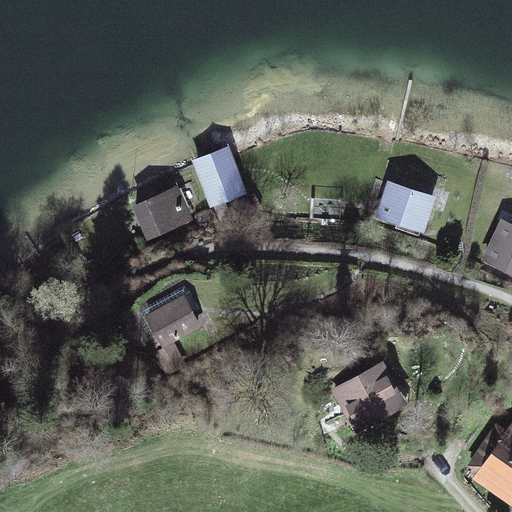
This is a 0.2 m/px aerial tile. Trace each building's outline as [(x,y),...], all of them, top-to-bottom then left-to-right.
[(214,203),(240,193),(226,154),(199,164),(214,203)] [(437,194),(392,182),(383,214),(427,227),(437,194)] [(177,189),(137,208),(150,236),(190,217),(177,189)] [(313,193),(313,211),(341,212),(341,194),(313,193)] [(490,258),(511,268),(511,228),(505,225),(490,258)] [(165,344),(200,325),(185,298),(150,317),(165,344)] [(358,420),(400,400),(384,366),(342,386),(358,420)] [(511,423),(508,428),(497,421),(467,463),(476,470),(472,477),(511,503),(511,423)]
